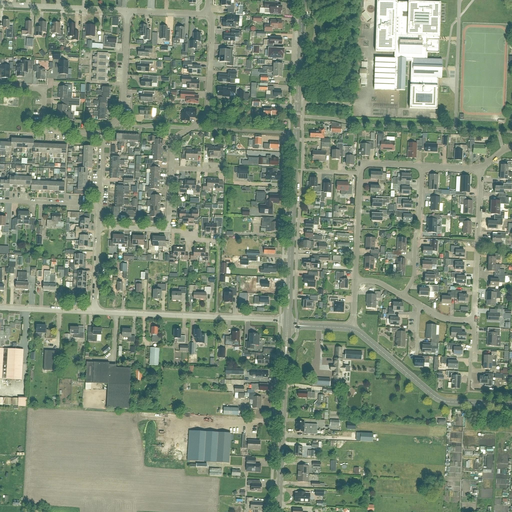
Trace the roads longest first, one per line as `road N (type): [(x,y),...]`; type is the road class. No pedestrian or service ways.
road 1 (secondary): [(288,290),(302,0)]
road 2 (unclassified): [(284,322),(94,312)]
road 3 (unclassified): [(511,405),(440,401),(353,330)]
road 4 (residential): [(171,167),(174,139),(207,114),(207,14)]
road 5 (secondary): [(278,511),(285,356)]
road 6 (residential): [(474,322),(481,170)]
road 7 (residential): [(101,134),(54,131),(43,122),(41,91),(0,87)]
road 8 (residential): [(101,134),(122,113),(126,10)]
road 9 (residential): [(401,295),(413,276),(421,166)]
road 10 (residential): [(126,10),(0,4)]
